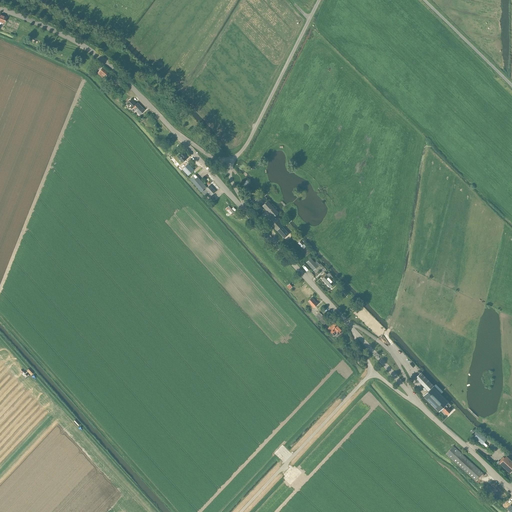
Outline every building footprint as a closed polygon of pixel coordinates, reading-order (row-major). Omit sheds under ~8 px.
[(104,79),(104,78),(109,73),(102,67),(97,73),(104,79)] [(140,115),(145,110),(137,102),(136,103),(131,99),(126,103),(131,108),(132,108),(140,115)] [(177,156),(175,158),(178,161),(180,160),(183,162),(187,159),(182,152),(177,156)] [(182,169),(188,175),(194,170),(189,163),(182,169)] [(190,179),(204,195),(206,193),(209,197),(212,195),(216,191),(210,185),(204,191),(203,190),(206,187),(195,174),(190,179)] [(248,189),(251,186),(252,186),(247,180),(243,183),(248,189)] [(247,200),(253,207),(255,205),(249,197),(247,200)] [(269,221),(284,238),(289,233),(283,227),(285,226),(284,225),(284,224),(276,215),(278,213),(268,201),(263,206),(273,217),(269,221)] [(226,208),(231,214),(234,212),(229,206),(226,208)] [(301,246),(304,243),(305,243),(298,236),(294,240),(301,246)] [(307,262),(306,263),(313,270),(319,265),(316,261),(314,263),(311,259),(307,262)] [(334,283),(326,275),(322,279),(330,287),(334,283)] [(312,297),(308,301),(313,306),(312,307),(313,309),(318,304),(312,297)] [(324,316),(320,312),(315,316),(319,321),(324,316)] [(324,325),(329,320),(325,316),(320,321),(324,325)] [(337,325),(336,325),(334,323),(328,329),(334,335),(337,333),(339,335),(342,331),(337,325)] [(428,391),(423,396),(439,412),(442,409),(447,415),(451,410),(449,408),(451,406),(433,387),(434,386),(421,373),(416,378),(428,391)] [(486,439),(478,432),(474,437),(482,444),(486,439)] [(476,481),(483,473),(453,446),(446,454),(476,481)] [(506,456),(499,463),(510,474),(511,471),(511,460),(507,456),(506,456)]
